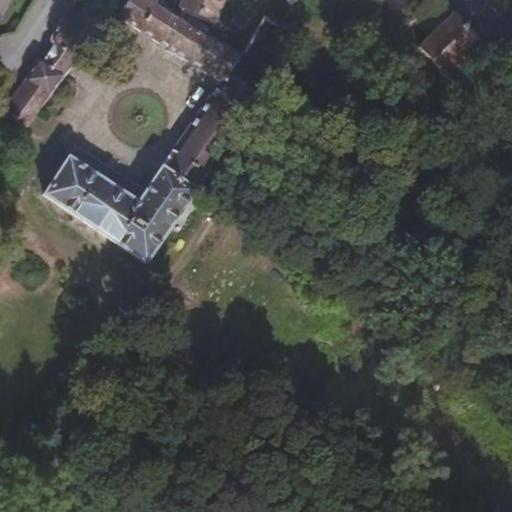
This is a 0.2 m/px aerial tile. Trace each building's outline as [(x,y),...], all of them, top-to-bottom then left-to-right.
[(244,59),(243,58),(156,0),(127,0),(122,10),(122,15),(208,70),(222,78),(161,166),(144,192),(73,144),(42,193),(145,262),(191,196),(260,96),(250,88),(234,77),(244,59)] [(214,22),(222,0),(183,0),(181,6),(180,10),(214,22)] [(453,13),(437,0),(425,0),(422,4),(443,23),(453,13)] [(33,65),(0,118),(0,126),(1,126),(2,127),(3,127),(4,127),(5,126),(7,126),(8,125),(9,125),(10,124),(11,123),(12,122),(13,121),(13,120),(27,128),(49,96),(100,28),(69,6),(50,38),(50,40),(51,42),(53,44),(43,61),(40,61),(37,61),(33,65)] [(453,13),(443,23),(417,47),(444,75),(445,74),(456,86),(490,53),(453,13)]
